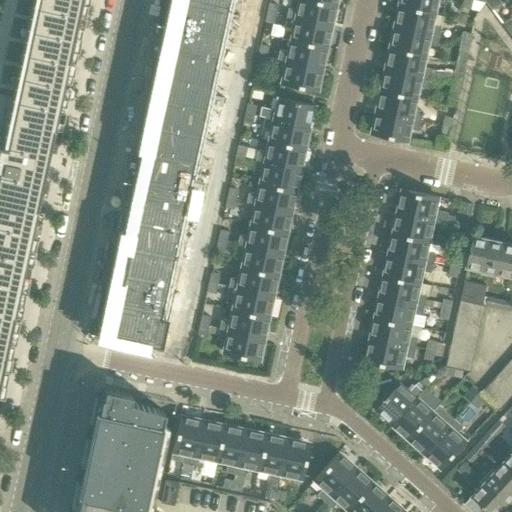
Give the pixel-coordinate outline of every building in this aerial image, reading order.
[(0,378),(24,264),(28,249),(37,208),(41,188),(42,182),(42,180),(42,179),(41,179),(42,178),(45,161),(46,161),(46,160),(47,158),(47,159),(48,156),(81,0),(37,0),(37,4),(6,147),(1,146),(0,146),(0,378)] [(179,0),(106,336),(152,346),(181,211),(187,212),(193,185),(187,184),(226,0),(179,0)] [(287,8),(286,17),(329,27),(334,5),(308,0),(299,0),(298,10),(287,8)] [(399,0),(399,6),(432,13),(435,1),(445,4),(445,0),(399,0)] [(482,0),(484,1),(490,10),(501,2),(499,0),(482,0)] [(268,3),(266,13),(275,15),(278,5),(268,3)] [(511,5),(496,17),(500,22),(511,15),(511,5)] [(430,24),(432,13),(399,6),(394,27),(437,36),(440,26),(430,24)] [(275,15),(266,13),(264,22),(273,24),(275,15)] [(511,15),(500,22),(510,36),(511,34),(511,15)] [(293,29),(291,41),(324,48),(329,27),(286,17),(284,27),(293,29)] [(394,27),(389,49),(423,56),(426,43),(435,46),(437,36),(394,27)] [(461,32),(459,41),(468,43),(470,33),(461,32)] [(279,49),(277,58),(320,68),(324,48),(291,41),(288,52),(279,49)] [(468,43),(459,41),(457,51),(466,53),(468,43)] [(259,44),(257,54),(266,56),(269,46),(259,44)] [(389,49),(385,70),(428,78),(430,69),(421,67),(423,56),(389,49)] [(266,56),(257,54),(255,64),(264,66),(266,56)] [(320,68),(277,58),(274,69),(284,71),(281,84),(315,91),(320,68)] [(455,62),(450,83),(459,85),(463,63),(455,62)] [(428,78),(385,70),(380,90),(414,97),(417,86),(426,88),(428,78)] [(450,83),(446,104),(454,106),(459,85),(450,83)] [(251,89),(250,97),(260,99),(262,90),(251,89)] [(380,90),(376,112),(419,121),(421,111),(412,109),(414,97),(380,90)] [(264,117),(264,118),(307,127),(312,105),(278,98),(276,110),(261,107),(259,116),(264,117)] [(247,104),(244,113),(254,115),(256,106),(247,104)] [(444,113),(441,126),(450,128),(451,118),(454,106),(446,104),(444,113)] [(419,121),(376,112),(371,134),(405,141),(408,128),(417,130),(419,121)] [(254,115),(244,113),(242,123),(252,125),(254,115)] [(272,130),(270,141),(303,149),(307,127),(264,118),(262,127),(272,130)] [(450,128),(441,126),(439,135),(448,137),(450,128)] [(257,149),(255,159),(262,161),(298,169),(303,149),(270,141),(268,152),(257,149)] [(234,164),(243,166),(247,148),(238,146),(234,164)] [(263,171),(260,183),(294,190),(298,169),(262,161),(255,159),(253,169),(263,171)] [(248,192),(246,202),(289,211),(294,190),(260,183),(258,194),(248,192)] [(229,188),(227,197),(236,199),(238,190),(229,188)] [(404,190),(399,212),(433,220),(433,219),(459,225),(467,226),(468,227),(473,205),(461,202),(457,218),(448,216),(449,213),(435,210),(438,197),(404,190)] [(236,199),(227,197),(225,206),(234,208),(236,199)] [(253,214),(251,225),(285,232),(289,211),(246,202),(243,212),(253,214)] [(399,212),(395,234),(428,241),(433,220),(399,212)] [(251,225),(246,246),(280,253),(285,232),(251,225)] [(467,226),(459,225),(457,235),(465,237),(467,226)] [(220,231),(218,240),(227,242),(229,232),(220,231)] [(395,234),(390,254),(424,262),(433,264),(433,263),(434,258),(435,254),(426,252),(428,241),(395,234)] [(511,243),(474,236),(468,267),(511,276),(511,243)] [(227,242),(218,240),(216,249),(225,251),(227,242)] [(244,256),(242,268),(275,275),(280,253),(246,246),(237,244),(234,254),(244,256)] [(390,254),(386,276),(419,283),(424,262),(390,254)] [(451,262),(450,267),(459,269),(461,259),(452,258),(451,262)] [(459,269),(450,267),(448,276),(457,278),(459,269)] [(227,286),(227,287),(271,296),(275,275),(242,268),(237,288),(227,286)] [(208,283),(217,284),(219,275),(218,274),(211,273),(208,283)] [(386,276),(381,297),(424,306),(424,305),(425,300),(426,296),(428,297),(431,285),(419,283),(386,276)] [(465,282),(461,299),(483,305),(487,287),(465,282)] [(217,284),(208,283),(206,292),(215,294),(217,284)] [(235,298),(233,309),(266,317),(271,296),(227,287),(225,296),(235,298)] [(381,297),(376,319),(422,328),(425,316),(422,315),(424,306),(381,297)] [(511,302),(488,297),(487,305),(511,311),(511,306),(511,302)] [(460,301),(458,311),(482,316),(484,306),(485,306),(485,305),(483,305),(461,299),(460,299),(460,300),(460,301)] [(424,305),(441,309),(450,311),(452,302),(443,300),(442,305),(425,300),(424,305)] [(221,319),(219,329),(262,338),(266,317),(233,309),(230,321),(221,319)] [(450,311),(441,309),(439,319),(448,321),(450,311)] [(458,312),(456,322),(479,327),(482,316),(458,311),(457,312),(458,312)] [(201,316),(199,325),(209,327),(211,318),(201,316)] [(376,319),(372,340),(414,349),(417,339),(420,339),(422,328),(376,319)] [(455,323),(453,333),(477,338),(479,327),(456,322),(455,322),(455,323)] [(209,327),(199,325),(197,335),(207,337),(209,327)] [(262,338),(219,329),(216,339),(226,341),(223,353),(257,360),(262,338)] [(453,333),(451,344),(475,349),(477,338),(453,333),(453,332),(453,333)] [(414,349),(372,340),(367,361),(401,368),(404,356),(413,357),(414,349)] [(428,340),(426,350),(435,352),(437,342),(428,340)] [(451,344),(449,354),(472,360),(475,349),(451,344),(450,344),(451,344)] [(435,352),(426,350),(423,360),(432,362),(435,352)] [(472,360),(449,354),(448,354),(448,355),(446,365),(446,366),(446,367),(447,367),(470,372),(471,371),(470,371),(472,360)] [(440,371),(439,369),(433,364),(426,371),(434,378),(440,371)] [(511,373),(505,368),(498,376),(511,388),(511,373)] [(511,388),(498,376),(490,384),(508,400),(511,396),(511,388)] [(393,424),(423,391),(431,383),(426,377),(419,382),(416,384),(409,392),(400,384),(377,409),(393,424)] [(454,388),(470,403),(477,396),(471,391),(475,387),(465,377),(454,388)] [(509,401),(508,400),(490,384),(483,393),(482,392),(481,393),(482,394),(483,394),(499,409),(499,410),(500,410),(500,409),(501,410),(501,409),(508,401),(509,401)] [(75,511),(142,511),(143,509),(159,433),(160,431),(161,425),(160,425),(161,421),(163,411),(153,408),(141,405),(129,401),(130,394),(103,388),(101,397),(100,397),(100,398),(95,424),(94,424),(91,440),(85,467),(82,483),(76,509),(75,511)] [(393,424),(409,438),(432,413),(440,404),(432,397),(423,405),(430,397),(423,391),(393,424)] [(478,409),(484,402),(477,396),(470,403),(478,409)] [(409,438),(426,453),(455,420),(448,413),(441,421),(432,413),(409,438)] [(182,463),(192,465),(201,422),(179,417),(179,418),(172,451),(170,459),(182,462),(182,463)] [(455,420),(426,453),(442,468),(443,468),(460,448),(465,443),(467,441),(457,432),(462,426),(455,420)] [(465,457),(466,458),(472,463),(505,427),(499,421),(465,457)] [(203,457),(215,460),(222,426),(201,422),(192,465),(201,468),(203,457)] [(234,474),(236,464),(244,431),(222,426),(215,460),(227,462),(225,472),(234,474)] [(246,466),(258,469),(265,435),(244,431),(236,464),(234,474),(234,475),(243,477),(244,477),(246,466)] [(511,439),(501,432),(493,443),(506,451),(511,442),(511,439)] [(265,435),(258,469),(269,471),(267,481),(271,482),(276,483),(278,473),(286,440),(265,435)] [(308,445),(286,440),(278,473),(301,478),(308,445)] [(316,495),(324,501),(353,468),(337,453),(314,479),(323,487),(316,495)] [(511,453),(503,463),(473,496),(491,511),(500,511),(511,499),(511,453)] [(468,479),(475,472),(464,462),(457,469),(468,479)] [(179,478),(188,480),(190,471),(192,465),(182,463),(181,469),(179,478)] [(190,471),(188,480),(198,482),(201,468),(192,465),(190,471)] [(338,501),(347,509),(370,483),(353,468),(324,501),(331,508),(338,501)] [(177,488),(177,487),(178,484),(178,483),(174,482),(165,480),(164,484),(164,485),(163,490),(162,496),(162,498),(161,499),(161,500),(160,502),(162,503),(173,505),(173,504),(177,488)] [(241,491),(242,483),(231,481),(230,489),(241,491)] [(267,481),(265,488),(263,496),(273,498),(275,490),(276,483),(271,482),(267,481)] [(372,511),(386,497),(370,483),(347,509),(350,511),(372,511)] [(275,490),(273,498),(282,500),(284,492),(275,490)] [(402,511),(386,497),(372,511),(402,511)]
